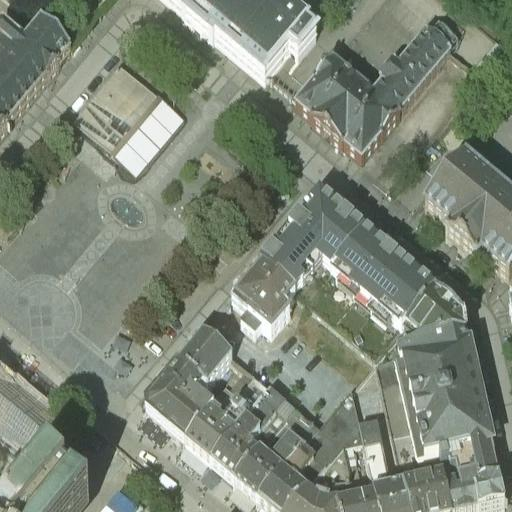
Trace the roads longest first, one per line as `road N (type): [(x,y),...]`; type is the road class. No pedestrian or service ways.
road 1 (residential): [(326,177),(153,32),(135,26),(117,36),(0,178)]
road 2 (residential): [(326,177),(477,312),(511,433)]
road 3 (residential): [(115,427),(326,177)]
